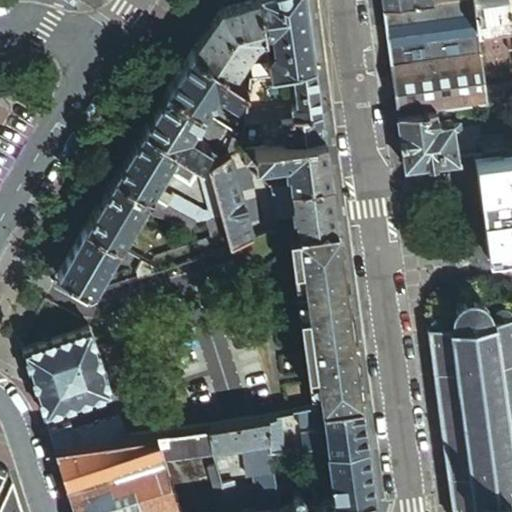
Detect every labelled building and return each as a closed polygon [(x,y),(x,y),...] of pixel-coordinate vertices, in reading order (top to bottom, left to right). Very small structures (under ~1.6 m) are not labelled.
[(266,31),(262,0),(251,0),(223,8),(195,50),(236,77),(259,45),(267,37),(266,31)] [(308,0),(262,0),(266,31),(277,30),(278,43),(274,44),(276,54),(269,55),(271,64),(272,75),(295,71),(317,68),(310,16),(308,0)] [(478,28),(474,0),(426,0),(385,6),(393,62),(393,63),(482,52),(478,28)] [(511,14),(510,0),(474,0),(478,28),(511,23),(511,14)] [(236,77),(195,50),(169,89),(204,111),(210,101),(215,99),(214,94),(217,89),(224,88),(225,94),(248,108),(252,87),(236,77)] [(438,108),(489,101),(487,87),(482,52),(393,63),(399,113),(438,108)] [(257,77),(272,75),(271,64),(258,66),(256,68),(257,77)] [(323,112),(317,68),(295,71),(300,104),(278,107),(279,118),(284,118),(323,112)] [(511,98),(511,84),(487,87),(489,101),(511,98)] [(197,119),(204,111),(169,89),(146,127),(179,146),(210,165),(224,157),(210,149),(213,146),(198,137),(192,138),(190,132),(193,127),(199,126),(197,119)] [(270,108),(272,119),(279,118),(278,107),(270,108)] [(270,108),(248,111),(245,123),(267,120),(272,119),(270,108)] [(440,121),(438,108),(399,113),(406,165),(461,158),(457,129),(462,129),(461,120),(456,120),(440,121)] [(327,137),(323,112),(284,118),(286,134),(287,142),(327,137)] [(286,134),(284,118),(279,118),(272,119),(267,120),(269,137),(286,134)] [(179,146),(146,127),(117,176),(151,195),(156,186),(173,158),(179,146)] [(242,148),(243,135),(234,129),(226,156),(231,154),(242,148)] [(271,144),(287,142),(286,134),(269,137),(271,144)] [(486,138),(488,154),(511,150),(511,139),(506,140),(505,137),(503,135),(486,138)] [(333,181),(327,137),(287,142),(271,144),(252,147),(254,163),(277,160),(279,155),(285,159),(286,170),(290,169),(292,186),(333,181)] [(224,216),(210,165),(179,146),(173,158),(202,176),(210,207),(180,204),(165,195),(167,191),(156,186),(151,195),(169,205),(198,222),(211,220),(224,216)] [(254,163),(252,147),(244,148),(247,164),(254,163)] [(511,150),(488,154),(477,156),(490,257),(511,254),(511,150)] [(226,156),(224,157),(210,165),(224,216),(231,245),(239,242),(254,237),(231,154),(226,156)] [(144,207),(151,195),(117,176),(89,225),(122,245),(144,207)] [(338,223),(333,181),(292,186),(294,201),(292,201),(294,213),(296,213),(298,228),(338,223)] [(162,217),(169,205),(151,195),(144,207),(162,217)] [(191,234),(198,222),(169,205),(162,217),(191,234)] [(231,245),(224,216),(211,220),(215,237),(157,256),(153,262),(158,270),(231,245)] [(363,402),(338,223),(298,228),(313,333),(323,407),(363,402)] [(96,290),(122,245),(89,225),(60,275),(91,292),(96,290)] [(96,290),(158,270),(153,262),(122,245),(96,290)] [(511,511),(511,310),(510,308),(511,306),(509,305),(508,307),(504,307),(502,307),(500,308),(498,306),(496,307),(498,309),(495,314),(495,319),(492,319),(491,313),(489,310),(485,305),(482,303),(484,298),(480,296),(478,301),(474,300),(470,300),(462,303),(459,299),(456,301),(459,305),(456,309),(454,312),(452,318),(453,324),(450,325),(449,322),(448,320),(445,318),(446,314),(444,314),(443,317),(440,316),(438,316),(436,317),(434,315),(432,317),(433,319),(431,323),(430,327),(428,328),(452,511),(511,511)] [(22,347),(44,412),(111,390),(90,325),(22,347)] [(368,441),(363,402),(323,407),(325,426),(319,427),(320,432),(326,432),(327,439),(328,447),(368,441)] [(297,441),(293,412),(268,415),(270,428),(265,429),(263,429),(262,431),(261,433),(261,435),(261,437),(263,438),(265,440),(272,439),(273,453),(298,450),(297,441)] [(270,428),(268,415),(208,423),(212,446),(230,444),(249,442),(265,440),(263,438),(261,437),(261,435),(261,433),(262,431),(263,429),(265,429),(270,428)] [(54,445),(127,435),(120,416),(74,430),(71,421),(49,428),(54,445)] [(212,446),(208,423),(199,424),(166,429),(155,431),(162,452),(203,447),(212,446)] [(180,511),(162,452),(155,431),(127,435),(54,445),(75,511),(180,511)] [(278,487),(273,453),(272,439),(265,440),(249,442),(260,509),(280,507),(278,493),(278,487)] [(305,449),(328,447),(327,439),(311,441),(310,440),(297,441),(298,450),(305,449)] [(375,493),(368,441),(328,447),(329,454),(333,482),(334,488),(335,498),(375,493)] [(212,446),(218,466),(235,461),(230,444),(212,446)] [(216,511),(228,511),(223,480),(218,466),(212,446),(203,447),(211,481),(216,511)] [(329,454),(328,447),(305,449),(308,460),(310,465),(312,474),(318,473),(315,462),(319,461),(318,455),(329,454)] [(308,460),(305,449),(298,450),(273,453),(278,487),(286,486),(291,486),(289,462),(308,460)] [(223,480),(228,511),(235,511),(241,511),(233,476),(239,475),(235,461),(218,466),(223,480)] [(312,474),(310,465),(304,466),(306,475),(312,474)] [(22,511),(12,479),(12,478),(0,505),(0,511),(22,511)] [(320,503),(320,501),(315,486),(314,483),(308,484),(313,503),(320,503)] [(377,511),(375,493),(335,498),(320,501),(320,503),(321,511),(377,511)] [(298,505),(280,507),(280,511),(321,511),(320,503),(313,503),(308,504),(307,498),(307,497),(306,497),(306,496),(305,495),(304,494),(303,494),(302,494),(301,494),(300,494),(299,494),(299,495),(298,495),(298,496),(297,497),(297,498),(298,505)]
